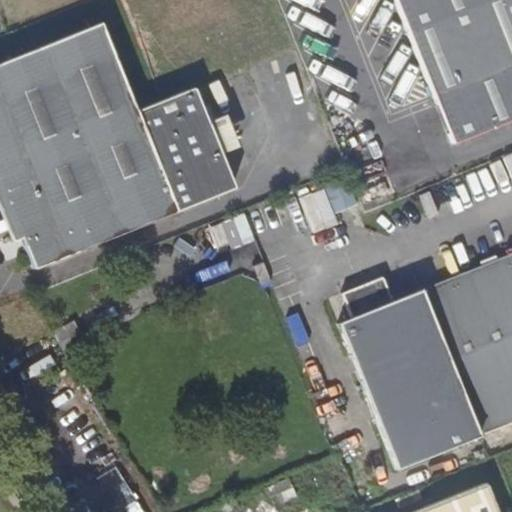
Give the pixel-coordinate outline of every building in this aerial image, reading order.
[(511,0),(394,0),(451,144),(511,119),(511,0)] [(133,112),(98,24),(0,63),(0,189),(31,268),(234,189),(193,88),(133,112)] [(303,194),(316,228),(341,219),(329,185),(303,194)] [(511,251),(398,297),(457,444),(511,422),(511,251)] [(457,444),(398,297),(391,300),(380,275),(339,292),(348,316),(350,320),(338,325),(395,469),(457,444)] [(336,321),(338,325),(350,320),(348,316),(336,321)] [(115,511),(142,511),(114,464),(94,476),(115,511)] [(494,511),(483,483),(412,511),(494,511)]
